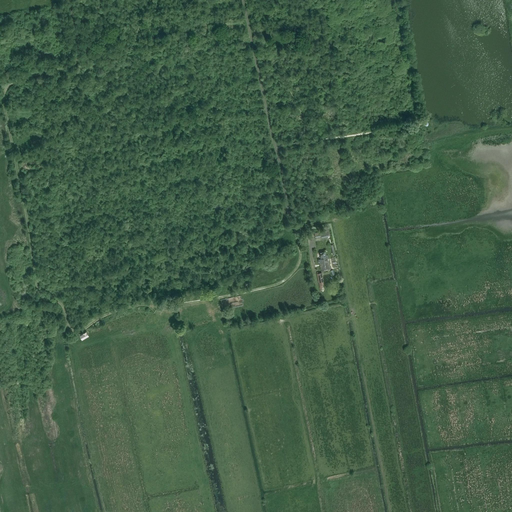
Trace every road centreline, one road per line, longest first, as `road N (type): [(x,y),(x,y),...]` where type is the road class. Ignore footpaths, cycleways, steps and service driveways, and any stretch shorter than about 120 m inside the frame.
road 1 (track): [(160,305),(113,310),(74,331),(59,303),(38,292),(3,89),(12,77),(64,65),(76,47),(67,0)]
road 2 (track): [(275,147),(244,0)]
